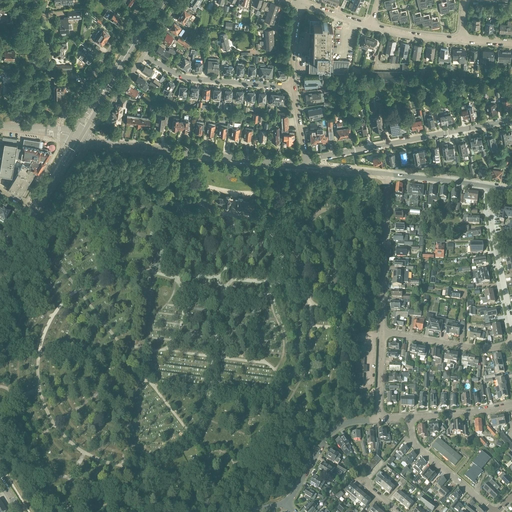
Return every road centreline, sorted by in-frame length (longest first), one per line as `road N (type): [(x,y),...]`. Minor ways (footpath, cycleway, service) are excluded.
road 1 (tertiary): [(307,165),(77,138)]
road 2 (tertiary): [(307,165),(511,120)]
road 3 (primary): [(77,138),(163,0)]
road 4 (residential): [(381,335),(387,174)]
road 5 (residential): [(293,86),(185,78),(143,55)]
road 6 (primary): [(4,260),(77,138)]
road 7 (unclassified): [(287,505),(334,432),(378,419)]
road 8 (residential): [(511,344),(478,349),(381,335)]
road 9 (residential): [(13,129),(28,82),(30,0)]
road 10 (residential): [(492,511),(415,444),(411,417)]
road 11 (residential): [(145,0),(72,105)]
